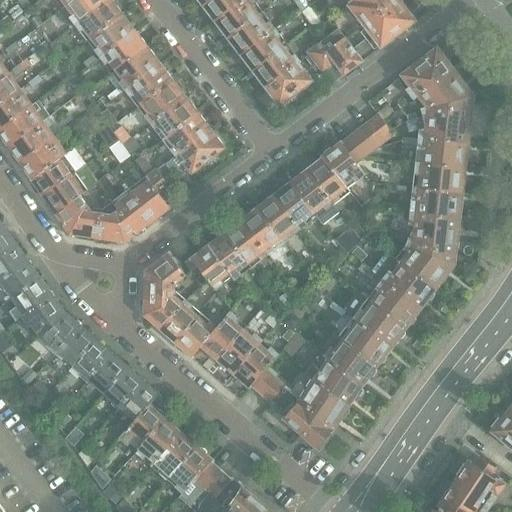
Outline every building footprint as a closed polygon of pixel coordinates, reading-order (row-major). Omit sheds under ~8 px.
[(24,11),(31,6),(26,0),(18,0),(17,1),(24,11)] [(56,0),(63,9),(74,0),(56,0)] [(74,0),(63,9),(70,18),(65,22),(70,29),(75,25),(76,26),(109,1),(108,0),(74,0)] [(217,22),(245,0),(212,0),(204,6),(205,7),(204,11),(209,17),(213,17),(217,22)] [(255,3),(259,0),(245,0),(217,22),(220,26),(220,30),(225,37),(228,37),(230,39),(263,13),(255,3)] [(310,7),(304,0),(299,0),(296,3),(303,12),(310,7)] [(319,43),(308,52),(309,55),(318,66),(323,72),(335,63),(344,75),(344,76),(363,61),(377,51),(415,22),(404,8),(404,7),(397,0),(365,25),(346,39),(346,38),(338,29),(319,43)] [(358,0),(356,2),(350,6),(359,19),(355,22),(359,28),(395,0),(358,0)] [(116,6),(113,6),(109,1),(76,26),(88,41),(121,16),(120,14),(120,11),(116,6)] [(303,12),(310,22),(317,16),(310,7),(303,12)] [(275,29),(274,29),(263,13),(230,39),(230,43),(234,49),(239,50),(242,55),(275,29)] [(37,29),(43,24),(37,16),(35,18),(34,17),(30,20),(37,29)] [(125,18),(123,17),(121,16),(88,41),(100,57),(101,58),(134,33),(129,26),(129,23),(125,18)] [(324,25),(317,16),(310,22),(317,31),(324,25)] [(0,30),(12,22),(7,17),(0,22),(0,30)] [(288,46),(287,45),(275,29),(242,55),(246,60),(245,63),(250,69),(253,70),(255,71),(288,46)] [(49,31),(43,36),(50,45),(56,40),(49,31)] [(141,39),(139,39),(134,33),(101,58),(113,74),(146,49),(145,47),(145,44),(141,39)] [(57,40),(49,46),(53,51),(61,46),(57,40)] [(9,55),(19,48),(15,44),(6,51),(9,55)] [(267,87),(297,63),(299,61),(288,46),(255,71),(255,72),(255,76),(260,83),(264,83),(267,87)] [(150,51),(147,50),(146,49),(113,74),(119,83),(115,86),(117,90),(107,97),(110,101),(121,93),(125,90),(126,91),(159,66),(154,59),(154,56),(150,51)] [(63,53),(58,57),(61,61),(62,62),(67,58),(66,57),(63,53)] [(453,71),(441,54),(432,54),(398,80),(406,89),(408,88),(415,98),(453,71)] [(309,55),(306,57),(314,68),(318,66),(309,55)] [(93,56),(84,64),(87,68),(97,61),(93,56)] [(27,60),(18,66),(19,68),(22,72),(31,66),(27,60)] [(311,81),(301,67),(297,63),(267,87),(271,92),(270,96),(275,102),(278,102),(280,105),(300,89),(305,91),(309,87),(309,83),(311,81)] [(13,81),(23,74),(22,72),(19,68),(18,66),(8,74),(0,78),(0,104),(20,91),(13,81)] [(167,72),(164,72),(159,66),(126,91),(138,107),(171,82),(170,80),(170,77),(167,72)] [(453,71),(415,98),(415,99),(422,109),(422,110),(423,116),(468,106),(472,104),(473,97),(453,71)] [(28,84),(32,90),(43,82),(39,76),(28,84)] [(175,83),(173,84),(171,82),(138,107),(146,117),(142,120),(146,126),(150,123),(184,98),(179,91),(179,88),(175,83)] [(0,128),(31,106),(20,91),(0,104),(0,128)] [(192,105),(189,105),(184,98),(150,123),(163,140),(197,115),(195,113),(196,111),(192,105)] [(407,104),(404,100),(397,106),(400,110),(407,104)] [(387,105),(376,113),(377,115),(382,121),(393,112),(387,105)] [(42,123),(42,122),(31,106),(0,128),(0,132),(2,135),(0,137),(6,145),(10,146),(42,123)] [(470,113),(467,110),(468,106),(423,116),(421,116),(424,129),(421,130),(420,139),(464,145),(466,145),(467,132),(465,132),(466,123),(470,121),(470,113)] [(110,128),(117,123),(108,110),(100,116),(110,128)] [(201,117),(198,117),(197,115),(163,140),(176,157),(209,132),(204,125),(204,122),(201,117)] [(377,115),(367,123),(383,143),(393,135),(382,121),(377,115)] [(21,162),(54,138),(42,123),(10,146),(13,152),(12,153),(18,161),(21,162)] [(373,151),(383,143),(367,123),(357,130),(373,151)] [(62,132),(67,138),(77,130),(72,124),(62,132)] [(112,132),(122,145),(130,138),(120,125),(112,132)] [(363,158),(373,151),(357,130),(348,137),(363,158)] [(156,169),(154,170),(146,176),(147,178),(161,196),(171,189),(164,178),(172,171),(173,172),(182,165),(189,174),(191,173),(194,173),(200,169),(200,166),(222,149),(221,147),(221,144),(217,138),(214,138),(209,132),(176,157),(158,171),(156,169)] [(356,163),(363,158),(348,137),(340,143),(356,163)] [(31,179),(65,154),(54,138),(21,162),(24,167),(23,168),(31,179)] [(420,139),(412,138),(411,144),(410,146),(419,147),(417,163),(461,169),(461,167),(465,164),(466,157),(463,153),(464,145),(420,139)] [(123,146),(130,155),(139,148),(133,139),(123,146)] [(365,175),(356,163),(340,143),(334,148),(332,146),(320,154),(323,157),(348,189),(365,175)] [(83,168),(86,166),(73,148),(65,154),(31,179),(38,189),(41,190),(45,195),(83,168)] [(135,162),(146,176),(154,170),(143,156),(135,162)] [(350,192),(348,189),(323,157),(314,164),(314,166),(307,171),(333,205),(350,192)] [(460,178),(461,169),(417,163),(417,172),(415,188),(458,194),(459,192),(462,189),(463,181),(460,178)] [(83,168),(45,195),(49,202),(49,205),(54,213),(79,196),(87,190),(78,177),(85,172),(83,168)] [(317,218),(333,205),(307,171),(301,176),(298,175),(294,179),(293,182),(291,184),(317,218)] [(127,180),(124,182),(153,222),(170,209),(147,178),(133,188),(127,180)] [(118,208),(137,234),(153,222),(124,182),(120,185),(126,194),(114,202),(114,203),(118,208)] [(300,230),(317,218),(291,184),(289,185),(286,185),(281,189),(281,192),(274,197),(300,230)] [(406,187),(398,186),(390,185),(389,194),(405,195),(406,187)] [(457,203),(458,194),(415,188),(412,214),(456,219),(456,217),(459,214),(460,207),(457,203)] [(89,210),(79,196),(54,213),(56,215),(58,214),(65,224),(63,225),(70,235),(97,239),(101,212),(89,210)] [(284,243),(300,230),(274,197),(269,201),(265,201),(260,205),(260,208),(258,209),(284,243)] [(137,234),(118,208),(114,203),(102,212),(101,212),(97,239),(123,243),(134,235),(135,236),(137,234)] [(289,250),(284,243),(258,209),(257,210),(254,210),(249,214),(248,217),(241,222),(267,255),(273,263),(289,250)] [(458,219),(456,219),(412,214),(411,225),(412,225),(407,236),(409,237),(408,238),(409,239),(452,256),(452,253),(456,251),(457,244),(453,240),(454,230),(457,231),(458,219)] [(251,268),(267,255),(241,222),(235,226),(233,226),(227,230),(227,233),(225,235),(251,268)] [(361,242),(366,238),(357,226),(351,229),(361,242)] [(7,232),(8,231),(6,227),(0,231),(0,257),(16,245),(7,232)] [(377,227),(367,236),(376,243),(387,230),(377,227)] [(361,242),(351,229),(351,228),(334,241),(346,256),(361,242)] [(236,280),(251,268),(225,235),(224,236),(221,235),(216,239),(215,242),(210,246),(233,277),(236,280)] [(455,258),(452,256),(409,239),(405,253),(404,254),(402,252),(396,260),(401,264),(434,290),(454,265),(455,258)] [(27,257),(25,258),(16,245),(0,257),(0,281),(29,261),(27,257)] [(216,290),(233,277),(210,246),(207,248),(204,248),(200,252),(199,255),(193,260),(198,267),(216,290)] [(333,258),(337,263),(346,256),(339,247),(334,251),(333,258)] [(352,254),(362,262),(368,256),(358,248),(352,254)] [(376,274),(384,280),(420,309),(426,301),(431,302),(435,296),(433,292),(434,290),(401,264),(396,260),(387,252),(372,271),(376,274)] [(186,276),(170,256),(169,255),(147,272),(146,294),(155,295),(159,299),(166,292),(172,287),(172,286),(186,276)] [(191,258),(185,262),(192,271),(198,267),(193,260),(191,258)] [(31,267),(33,266),(29,261),(0,281),(0,287),(2,291),(5,290),(6,291),(7,290),(13,299),(41,280),(31,267)] [(331,272),(324,263),(312,273),(319,282),(331,272)] [(363,264),(358,270),(371,280),(376,274),(372,271),(363,264)] [(50,291),(49,292),(41,280),(13,299),(19,307),(10,313),(16,321),(21,318),(54,295),(50,291)] [(384,280),(369,300),(372,302),(405,328),(407,326),(412,326),(416,321),(415,316),(420,309),(384,280)] [(246,295),(250,292),(242,281),(238,285),(246,295)] [(319,285),(316,289),(322,294),(325,289),(319,285)] [(188,303),(176,292),(172,287),(166,292),(159,299),(155,295),(146,294),(145,316),(151,321),(151,324),(156,328),(159,328),(163,331),(188,303)] [(302,300),(307,296),(302,289),(296,293),(302,300)] [(217,291),(202,308),(205,311),(219,294),(217,291)] [(287,310),(296,302),(288,292),(279,300),(287,310)] [(55,301),(57,300),(54,295),(21,318),(28,329),(32,326),(36,331),(41,338),(41,339),(64,314),(55,301)] [(405,328),(372,302),(369,300),(354,319),(391,347),(396,340),(401,340),(406,335),(404,330),(405,328)] [(177,343),(202,315),(188,303),(163,331),(167,335),(167,338),(172,342),(176,342),(177,343)] [(332,304),(329,309),(342,318),(345,314),(332,304)] [(237,321),(238,319),(231,313),(217,328),(202,347),(206,350),(204,353),(212,359),(218,360),(245,328),(237,321)] [(77,322),(76,324),(64,314),(41,339),(47,344),(45,348),(54,356),(81,326),(77,322)] [(271,314),(265,321),(272,328),(278,321),(271,314)] [(290,314),(283,323),(292,329),(297,323),(296,318),(290,314)] [(217,328),(203,315),(202,315),(177,343),(178,344),(178,348),(184,352),(186,352),(192,357),(202,347),(217,328)] [(385,355),(391,347),(354,319),(340,338),(377,366),(378,365),(383,365),(387,359),(385,355)] [(83,330),(84,328),(81,326),(54,356),(61,362),(65,358),(73,365),(95,340),(83,330)] [(254,336),(246,329),(245,328),(218,360),(219,366),(223,369),(228,369),(232,372),(260,339),(255,335),(254,336)] [(289,330),(282,338),(288,344),(295,335),(289,330)] [(0,350),(3,354),(14,347),(3,333),(0,335),(0,350)] [(324,358),(328,361),(362,385),(367,379),(372,378),(376,373),(375,369),(377,366),(340,338),(329,351),(321,345),(316,351),(324,358)] [(261,342),(262,341),(260,339),(232,372),(234,374),(234,379),(239,384),(244,383),(250,388),(251,387),(264,372),(279,355),(271,348),(270,350),(261,342)] [(418,339),(412,346),(421,353),(427,345),(418,339)] [(108,349),(107,351),(95,340),(73,365),(72,366),(81,374),(79,376),(87,383),(113,353),(108,349)] [(115,358),(116,356),(113,353),(87,383),(93,388),(95,386),(104,395),(127,369),(115,358)] [(362,385),(328,361),(324,358),(317,367),(312,364),(304,374),(311,379),(310,381),(313,383),(348,409),(347,407),(354,398),(358,397),(363,392),(361,387),(362,385)] [(140,377),(139,379),(127,369),(104,395),(113,403),(111,405),(118,411),(144,381),(140,377)] [(31,371),(22,380),(28,386),(30,384),(37,376),(31,371)] [(261,394),(273,380),(264,372),(251,387),(261,394)] [(270,402),(283,388),(273,380),(261,394),(270,402)] [(147,385),(148,384),(144,381),(118,411),(124,416),(122,419),(125,422),(130,417),(136,422),(151,404),(158,396),(147,385)] [(348,409),(313,383),(310,381),(304,389),(297,384),(289,394),(300,401),(335,426),(340,418),(345,418),(349,412),(348,409)] [(30,391),(30,392),(32,394),(41,402),(50,392),(39,382),(30,391)] [(300,401),(289,394),(283,388),(270,402),(268,404),(288,422),(287,427),(291,430),(296,428),(318,447),(318,448),(319,448),(320,448),(321,448),(322,447),(335,426),(300,401)] [(51,394),(41,405),(55,418),(62,411),(66,406),(51,394)] [(164,420),(164,415),(151,404),(136,422),(121,439),(129,447),(131,445),(138,451),(165,421),(164,420)] [(55,418),(52,422),(62,431),(72,420),(62,411),(55,418)] [(511,414),(509,412),(502,420),(498,420),(493,426),(494,430),(492,433),(511,449),(511,414)] [(170,421),(165,421),(138,451),(149,461),(147,464),(151,468),(180,434),(174,429),(177,426),(170,421)] [(77,429),(68,440),(77,447),(86,437),(77,429)] [(181,435),(182,434),(182,433),(180,434),(151,468),(161,477),(163,473),(169,478),(196,448),(195,448),(195,443),(189,438),(186,440),(181,435)] [(194,482),(211,463),(212,463),(206,457),(208,454),(202,449),(198,449),(196,448),(169,478),(181,488),(178,492),(182,496),(179,499),(188,507),(203,490),(194,482)] [(96,463),(86,454),(83,451),(79,456),(90,471),(96,463)] [(495,470),(493,469),(478,458),(473,464),(469,461),(454,480),(458,483),(440,508),(441,509),(440,510),(442,511),(476,511),(480,511),(492,496),(494,499),(503,487),(490,477),(495,470)] [(203,490),(204,491),(221,472),(211,463),(194,482),(203,490)] [(97,468),(91,474),(98,485),(106,477),(97,468)] [(221,472),(204,491),(208,494),(224,508),(229,511),(270,511),(251,495),(233,479),(232,478),(230,480),(221,472)] [(103,493),(117,505),(124,496),(111,484),(103,493)] [(202,508),(199,511),(221,511),(224,508),(208,494),(199,505),(202,508)]
